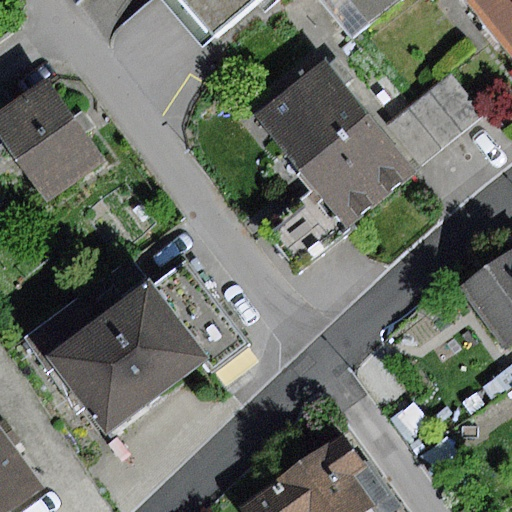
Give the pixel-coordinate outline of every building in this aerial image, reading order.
[(185,0),(215,34),(255,0),(185,0)] [(410,0),(313,0),(353,48),(410,0)] [(511,0),(465,0),(511,57),(511,0)] [(330,59),(256,117),(313,191),(345,231),(419,173),(384,129),(330,59)] [(452,76),(409,110),(444,154),(487,120),(452,76)] [(17,105),(0,119),(0,135),(50,204),(106,164),(48,84),(17,105)] [(0,119),(17,105),(1,86),(0,86),(0,119)] [(384,129),(419,173),(444,154),(409,110),(384,129)] [(345,231),(313,191),(263,228),(299,275),(350,237),(345,231)] [(511,250),(460,288),(505,350),(511,345),(511,250)] [(132,254),(19,338),(75,414),(82,409),(104,437),(207,361),(215,372),(251,345),(187,259),(154,283),(132,254)] [(0,427),(0,511),(14,511),(46,489),(0,427)] [(345,432),(238,508),(241,511),(393,511),(399,508),(345,432)] [(447,437),(421,456),(447,478),(461,457),(447,437)]
